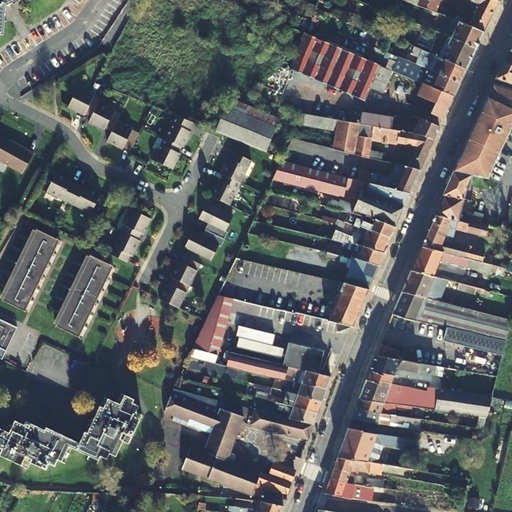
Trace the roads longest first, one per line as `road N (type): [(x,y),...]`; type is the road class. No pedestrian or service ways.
road 1 (tertiary): [(434,178),(345,383),(300,511)]
road 2 (residential): [(180,206),(94,165),(63,130),(0,99)]
road 3 (tertiary): [(511,13),(434,178)]
road 4 (residential): [(0,88),(83,22),(98,0)]
